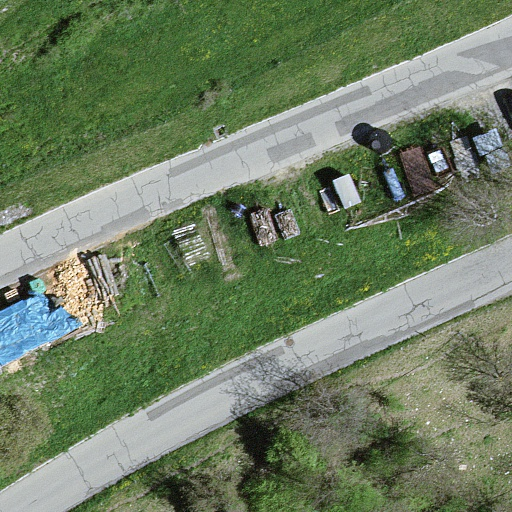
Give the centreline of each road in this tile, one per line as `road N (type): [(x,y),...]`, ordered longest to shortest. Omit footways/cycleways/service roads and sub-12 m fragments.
road 1 (residential): [(15,511),(249,373),(511,257)]
road 2 (residential): [(511,39),(0,260)]
